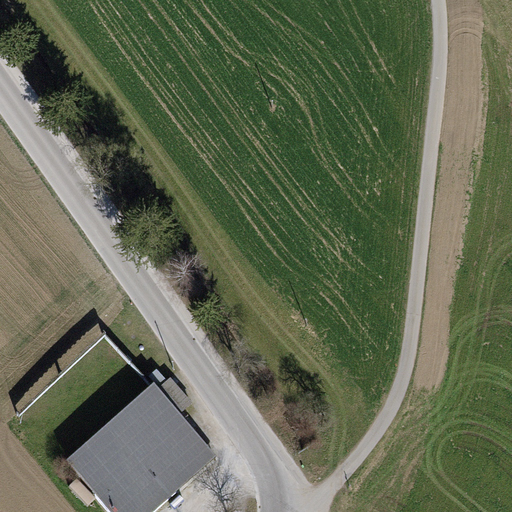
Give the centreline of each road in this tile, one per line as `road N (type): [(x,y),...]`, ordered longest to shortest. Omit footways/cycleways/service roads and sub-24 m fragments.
road 1 (track): [(281,511),(330,494),(369,453),(409,369),(442,78),(440,0)]
road 2 (residential): [(0,75),(258,439),(281,511)]
